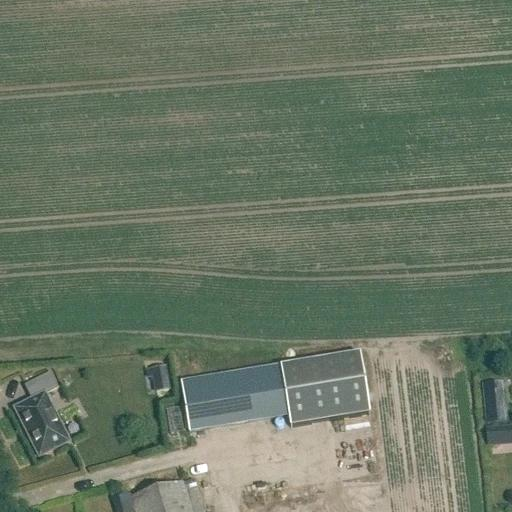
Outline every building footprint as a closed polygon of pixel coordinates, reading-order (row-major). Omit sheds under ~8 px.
[(181,386),(189,434),(290,417),(291,428),(370,416),(361,356),(282,369),(181,386)] [(15,411),(40,459),(70,444),(46,397),(59,390),(51,375),(25,388),(33,402),(15,411)] [(487,426),(507,424),(505,396),(484,397),(487,426)] [(476,429),(477,449),(510,447),(509,427),(476,429)] [(203,511),(194,482),(183,486),(183,484),(130,500),(134,511),(203,511)]
